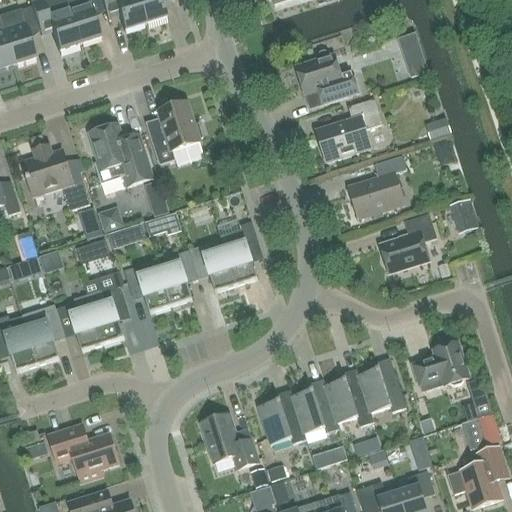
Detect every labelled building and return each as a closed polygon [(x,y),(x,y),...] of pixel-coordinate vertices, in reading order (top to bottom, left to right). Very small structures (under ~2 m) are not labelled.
[(80,47),(64,0),(45,0),(30,5),(32,9),(39,33),(51,29),(58,53),(80,47)] [(64,0),(80,47),(101,40),(93,16),(105,12),(100,0),(64,0)] [(145,26),(136,0),(100,0),(105,12),(116,9),(124,33),(145,26)] [(136,0),(145,26),(166,19),(159,0),(136,0)] [(28,36),(39,33),(32,9),(11,15),(0,18),(0,20),(3,31),(14,67),(36,61),(28,36)] [(0,71),(14,67),(3,31),(0,31),(0,71)] [(334,57),(331,58),(329,54),(324,52),(320,54),(317,58),(317,62),(296,69),(305,98),(318,94),(322,107),(359,95),(352,74),(341,78),(334,57)] [(352,122),(317,134),(327,165),(371,151),(365,133),(383,127),(375,101),(348,110),(352,122)] [(187,105),(158,114),(161,122),(147,126),(160,167),(175,162),(172,154),(200,145),(199,142),(203,139),(199,127),(194,127),(187,105)] [(118,127),(89,136),(98,165),(94,166),(101,187),(124,179),(128,189),(153,181),(144,154),(128,159),(118,127)] [(449,130),(430,136),(432,143),(451,137),(449,130)] [(49,148),(34,153),(36,161),(22,165),(33,200),(62,191),(69,214),(90,208),(79,172),(70,175),(63,153),(52,156),(49,148)] [(378,181),(349,190),(359,221),(404,207),(394,177),(407,173),(402,159),(374,167),(378,181)] [(0,208),(5,207),(9,218),(21,214),(14,192),(2,195),(0,189),(0,208)] [(380,247),(389,276),(429,264),(424,245),(437,241),(429,217),(405,225),(409,238),(380,247)] [(139,221),(111,231),(115,243),(143,233),(139,221)] [(220,239),(225,252),(236,289),(257,282),(250,259),(262,256),(252,225),(240,228),(241,232),(220,239)] [(105,241),(76,250),(82,266),(110,257),(105,241)] [(236,289),(225,252),(213,256),(209,246),(189,253),(197,276),(208,273),(215,295),(236,289)] [(185,280),(197,276),(189,253),(169,259),(172,269),(160,273),(171,309),(192,303),(185,280)] [(150,316),(171,309),(160,273),(147,277),(144,267),(124,274),(131,297),(143,293),(150,316)] [(87,298),(103,348),(124,341),(117,318),(129,315),(121,291),(102,297),(101,293),(87,298)] [(82,354),(103,348),(87,298),(74,302),(75,306),(56,312),(63,335),(75,332),(82,354)] [(63,335),(56,312),(55,308),(35,314),(39,328),(26,332),(38,368),(59,362),(52,339),(63,335)] [(17,375),(38,368),(26,332),(14,336),(9,318),(0,321),(0,355),(10,352),(17,375)] [(458,344),(433,352),(435,360),(413,367),(422,396),(451,386),(454,389),(462,387),(463,382),(469,380),(458,344)] [(359,378),(371,416),(390,410),(392,415),(406,411),(390,361),(376,366),(378,371),(359,378)] [(371,416),(359,378),(357,372),(343,376),(345,382),(326,388),(338,426),(357,420),(360,430),(374,425),(371,416)] [(338,426),(326,388),(324,382),(310,387),(312,393),(293,399),(305,437),(324,431),(326,436),(340,432),(338,426)] [(467,386),(474,406),(463,409),(468,424),(492,416),(481,382),(467,386)] [(307,443),(305,437),(293,399),(291,393),(277,397),(279,403),(258,410),(270,448),(291,441),(293,447),(307,443)] [(201,426),(214,466),(234,460),(238,472),(259,465),(251,442),(239,446),(230,417),(201,426)] [(49,438),(57,466),(73,461),(81,485),(102,478),(100,472),(119,466),(110,437),(82,446),(77,429),(49,438)] [(461,476),(451,479),(456,494),(466,491),(472,511),(503,502),(498,486),(510,482),(500,450),(474,458),(478,468),(460,474),(461,476)] [(398,494),(404,511),(427,511),(424,500),(435,497),(428,474),(408,480),(411,490),(398,494)] [(404,511),(398,494),(386,498),(382,484),(356,493),(362,511),(404,511)] [(256,511),(273,511),(272,508),(276,506),(270,489),(251,495),(256,511)] [(318,505),(320,511),(355,511),(351,494),(318,505)] [(133,511),(130,503),(100,511),(99,511),(95,497),(69,505),(70,511),(133,511)]
